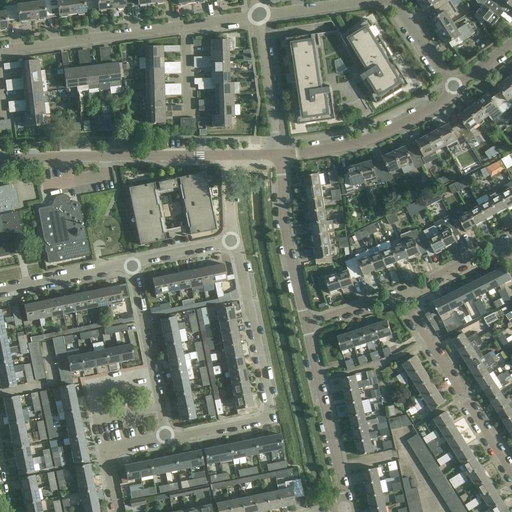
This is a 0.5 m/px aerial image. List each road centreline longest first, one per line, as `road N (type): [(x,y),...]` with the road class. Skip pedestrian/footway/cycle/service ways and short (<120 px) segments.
road 1 (residential): [(167,439),(272,418),(234,241)]
road 2 (residential): [(0,158),(227,155)]
road 3 (residential): [(401,297),(511,473)]
road 4 (residential): [(276,156),(371,138),(455,90)]
road 5 (residential): [(347,509),(305,321)]
road 6 (residential): [(0,50),(185,25)]
road 7 (residential): [(130,263),(167,439)]
road 8 (residential): [(305,321),(276,156)]
road 9 (residential): [(276,156),(258,16)]
road 10 (residential): [(0,290),(130,263)]
road 11 (residential): [(117,511),(105,451),(167,439)]
road 12 (residential): [(401,297),(508,242)]
